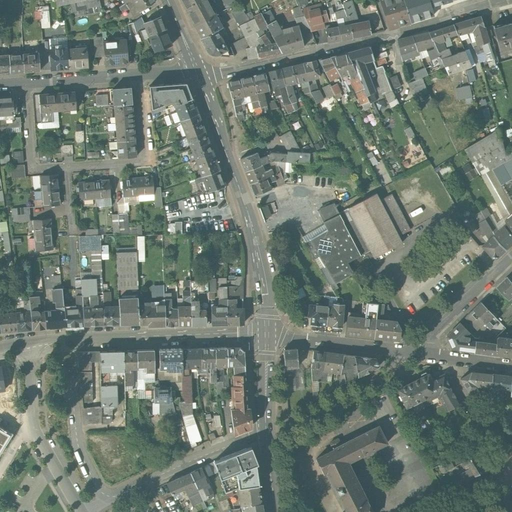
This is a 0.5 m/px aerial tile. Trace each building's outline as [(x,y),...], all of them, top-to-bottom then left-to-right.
[(125,5),(119,9),(120,11),(116,13),(118,16),(135,5),(132,0),(125,5)] [(152,0),(132,0),(135,5),(140,12),(155,3),(152,0)] [(180,0),(195,27),(216,16),(212,11),(213,10),(207,0),(180,0)] [(238,5),(235,0),(222,0),(228,10),(238,5)] [(302,0),(296,0),(301,8),(305,6),(302,0)] [(383,0),(382,1),(384,9),(383,10),(386,20),(388,21),(391,29),(410,23),(403,0),(383,0)] [(403,0),(410,23),(434,16),(431,7),(428,0),(403,0)] [(351,3),(342,6),(344,11),(353,9),(352,5),(351,3)] [(321,7),(305,11),(307,17),(322,13),(321,7)] [(249,23),(242,9),(233,14),(238,23),(238,22),(240,27),(250,49),(246,50),(248,60),(258,58),(256,48),(261,47),(257,39),(259,38),(256,33),(260,31),(255,20),(249,23)] [(371,35),(367,21),(357,23),(353,9),(344,11),(346,19),(348,19),(350,26),(353,39),(371,35)] [(344,11),(335,14),(337,21),(346,19),(344,11)] [(270,13),(262,17),(267,27),(275,22),(270,13)] [(307,17),(304,18),(309,27),(329,23),(326,13),(322,13),(307,17)] [(216,16),(195,27),(201,39),(218,32),(223,29),(216,16)] [(160,17),(144,23),(146,29),(137,32),(141,42),(140,43),(147,38),(149,37),(166,31),(160,17)] [(267,27),(262,17),(255,20),(260,31),(267,27)] [(304,18),(295,19),(296,27),(298,27),(299,32),(310,30),(309,27),(304,18)] [(481,18),(454,25),(458,34),(459,36),(467,33),(473,31),(484,28),(481,18)] [(346,19),(337,21),(338,29),(350,26),(348,19),(346,19)] [(296,27),(281,33),(275,22),(267,27),(273,36),(277,44),(282,53),(304,48),(299,32),(298,27),(296,27)] [(511,23),(502,26),(502,25),(493,27),(500,52),(511,48),(511,23)] [(454,25),(429,33),(432,42),(434,41),(439,52),(446,49),(444,42),(446,42),(444,39),(458,34),(454,25)] [(350,26),(338,29),(341,41),(353,39),(350,26)] [(484,28),(473,31),(478,46),(482,45),(489,43),(484,28)] [(329,30),(326,31),(328,43),(341,41),(338,29),(329,30)] [(166,31),(149,37),(155,52),(171,46),(166,31)] [(201,39),(200,39),(206,50),(210,55),(214,56),(219,55),(220,54),(221,56),(230,57),(228,51),(224,43),(225,42),(222,37),(221,38),(218,32),(201,39)] [(429,33),(413,37),(418,52),(418,53),(421,59),(429,56),(433,67),(442,63),(441,60),(439,52),(434,41),(432,42),(429,33)] [(272,46),(265,36),(262,37),(259,38),(257,39),(261,47),(256,48),(258,58),(282,53),(277,44),(272,46)] [(413,37),(398,41),(402,61),(417,57),(416,53),(418,52),(413,37)] [(103,38),(95,39),(96,56),(104,56),(103,42),(103,38)] [(246,51),(241,40),(230,44),(235,56),(246,51)] [(126,41),(103,42),(105,66),(128,64),(126,41)] [(391,64),(387,66),(384,58),(395,55),(391,43),(369,49),(373,60),(376,69),(382,68),(387,77),(388,80),(396,76),(391,64)] [(489,43),(482,45),(488,61),(494,59),(489,43)] [(67,45),(49,46),(51,70),(69,69),(68,50),(67,45)] [(86,46),(76,47),(76,49),(68,50),(69,69),(88,68),(86,46)] [(471,48),(465,51),(469,61),(475,59),(471,48)] [(374,93),(362,63),(373,60),(369,49),(347,54),(363,89),(366,97),(374,93)] [(450,52),(447,53),(446,49),(439,52),(441,60),(442,63),(448,74),(456,72),(451,56),(452,56),(450,52)] [(452,56),(451,56),(456,72),(471,66),(469,61),(465,51),(452,56)] [(38,52),(23,54),(24,73),(40,71),(38,52)] [(23,54),(9,55),(10,74),(24,73),(23,54)] [(363,89),(347,54),(330,58),(340,76),(342,78),(344,82),(347,81),(344,76),(348,74),(350,77),(349,78),(356,92),(363,89)] [(9,55),(0,55),(0,74),(10,74),(9,55)] [(340,76),(330,58),(320,61),(330,81),(340,76)] [(315,62),(307,63),(307,64),(303,65),(310,93),(317,91),(314,79),(319,78),(315,62)] [(303,65),(292,68),(296,84),(301,82),(305,94),(310,93),(303,65)] [(292,68),(281,70),(288,97),(288,98),(294,97),(290,85),(296,84),(292,68)] [(382,68),(376,69),(378,75),(377,82),(382,95),(385,94),(389,103),(392,102),(394,106),(398,104),(392,91),(390,86),(388,80),(387,77),(382,68)] [(281,70),(269,73),(274,89),(280,88),(283,99),(288,97),(281,70)] [(270,92),(265,74),(252,77),(261,108),(267,107),(263,95),(262,92),(266,91),(267,93),(270,92)] [(396,76),(388,80),(390,86),(398,83),(396,76)] [(252,77),(240,80),(245,97),(252,95),(252,98),(255,110),(261,108),(252,77)] [(423,77),(408,83),(392,91),(398,104),(400,107),(430,94),(423,77)] [(240,80),(227,83),(234,110),(236,118),(237,117),(237,118),(239,122),(245,120),(240,102),(238,99),(245,97),(240,80)] [(335,82),(329,85),(334,95),(334,96),(340,93),(335,82)] [(186,84),(149,87),(152,115),(167,110),(165,105),(173,102),(175,107),(192,100),(186,84)] [(329,85),(323,88),(328,98),(334,95),(329,85)] [(469,85),(456,88),(459,100),(472,98),(469,85)] [(131,88),(113,89),(114,106),(115,106),(133,105),(131,88)] [(366,97),(363,89),(356,92),(364,111),(372,109),(370,104),(366,97)] [(317,91),(310,93),(313,98),(316,104),(323,101),(317,91)] [(75,92),(57,94),(58,111),(76,110),(75,92)] [(374,93),(366,97),(370,104),(377,101),(374,93)] [(57,94),(39,95),(40,112),(58,111),(57,94)] [(12,97),(0,97),(0,129),(21,128),(20,118),(14,118),(13,114),(16,113),(15,106),(13,106),(12,97)] [(192,100),(175,107),(177,112),(168,116),(172,125),(180,122),(198,115),(192,100)] [(133,105),(115,106),(116,124),(134,123),(133,105)] [(474,106),(460,109),(461,112),(457,113),(459,124),(463,123),(463,126),(478,123),(474,106)] [(198,115),(180,122),(187,139),(205,132),(198,115)] [(134,123),(116,124),(118,142),(136,141),(134,123)] [(271,127),(266,131),(273,140),(278,136),(271,127)] [(511,152),(507,155),(499,129),(465,149),(481,175),(493,168),(511,202),(511,152)] [(187,139),(184,140),(186,146),(189,145),(191,149),(209,142),(205,132),(187,139)] [(290,132),(280,138),(289,152),(302,154),(290,132)] [(136,141),(118,142),(119,159),(137,157),(136,141)] [(209,142),(191,149),(193,154),(190,155),(192,161),(195,160),(213,153),(209,142)] [(50,150),(38,150),(38,158),(39,158),(39,164),(51,163),(50,150)] [(23,152),(12,153),(13,164),(24,163),(23,152)] [(256,152),(240,159),(245,172),(265,165),(274,161),(309,164),(310,155),(302,154),(289,152),(288,152),(288,154),(270,152),(269,153),(268,152),(266,154),(266,155),(259,159),(256,152)] [(213,153),(195,160),(201,177),(219,170),(213,153)] [(24,165),(11,166),(12,178),(25,177),(24,165)] [(265,165),(245,172),(250,184),(280,173),(278,166),(272,168),(264,171),(262,167),(265,166),(265,165)] [(201,177),(197,179),(198,182),(202,180),(207,192),(225,186),(219,171),(219,170),(201,177)] [(280,173),(250,184),(254,196),(271,190),(268,184),(276,181),(283,179),(280,173)] [(57,174),(40,176),(42,191),(58,190),(57,174)] [(153,177),(138,178),(139,195),(154,194),(155,194),(154,188),(153,177)] [(138,178),(122,179),(124,203),(139,202),(139,195),(138,178)] [(109,180),(94,182),(95,198),(104,198),(105,206),(111,206),(109,180)] [(94,182),(79,183),(80,199),(95,198),(94,182)] [(160,187),(154,188),(155,194),(154,194),(155,207),(163,206),(160,187)] [(58,190),(42,191),(42,200),(36,201),(36,207),(60,205),(58,190)] [(391,194),(379,201),(375,194),(347,209),(370,251),(373,257),(373,258),(402,243),(399,236),(410,230),(391,194)] [(264,218),(277,215),(274,203),(261,206),(264,218)] [(498,203),(492,206),(496,213),(502,210),(498,203)] [(338,213),(333,204),(318,212),(323,223),(339,215),(338,213)] [(127,213),(125,213),(124,205),(117,206),(118,214),(120,235),(129,235),(127,213)] [(29,207),(17,208),(18,216),(30,215),(29,207)] [(370,251),(347,209),(338,213),(339,215),(342,222),(361,255),(361,256),(370,251)] [(499,227),(487,209),(482,212),(486,219),(493,231),(499,227)] [(327,230),(305,243),(330,287),(353,275),(346,263),(361,255),(342,222),(339,215),(323,223),(327,230)] [(50,219),(34,220),(35,236),(51,234),(50,219)] [(493,231),(486,219),(480,223),(488,235),(493,231)] [(470,220),(464,223),(471,234),(476,230),(470,220)] [(0,222),(0,227),(1,232),(8,231),(7,221),(0,222)] [(496,236),(495,237),(507,249),(511,244),(511,233),(505,227),(496,236)] [(507,249),(495,237),(496,236),(493,231),(488,235),(491,240),(485,246),(495,256),(499,257),(507,249)] [(51,234),(35,236),(36,250),(53,249),(51,234)] [(87,236),(79,236),(80,249),(92,248),(93,280),(102,279),(101,236),(98,236),(87,236)] [(137,253),(116,254),(117,263),(137,262),(137,253)] [(367,256),(362,258),(367,268),(372,265),(369,259),(367,256)] [(137,262),(117,263),(118,292),(138,291),(137,262)] [(243,278),(226,278),(226,287),(226,289),(233,289),(233,292),(235,292),(236,299),(243,299),(243,278)] [(511,281),(508,278),(497,288),(511,303),(511,281)] [(93,280),(81,280),(82,290),(82,296),(82,297),(90,297),(97,296),(97,308),(104,307),(103,293),(103,291),(102,279),(93,280)] [(215,279),(207,280),(208,293),(208,300),(214,300),(213,293),(216,293),(215,279)] [(207,280),(200,280),(200,293),(208,293),(207,280)] [(197,282),(190,282),(190,292),(190,299),(198,298),(197,282)] [(226,287),(219,287),(220,307),(211,307),(212,325),(228,325),(226,289),(226,287)] [(301,288),(291,292),(299,310),(306,307),(302,298),(305,297),(301,288)] [(235,292),(233,292),(233,289),(226,289),(228,325),(243,324),(244,309),(236,309),(236,299),(235,292)] [(325,290),(313,289),(317,296),(324,297),(329,297),(329,294),(325,294),(325,290)] [(62,290),(52,291),(53,304),(56,303),(63,303),(62,290)] [(109,293),(103,293),(104,307),(104,326),(119,325),(119,305),(113,305),(113,307),(109,307),(108,304),(110,303),(109,293)] [(76,309),(64,310),(65,328),(83,326),(83,308),(82,297),(82,296),(76,297),(76,309)] [(97,296),(90,297),(90,308),(83,308),(83,326),(104,326),(104,307),(97,308),(97,296)] [(35,298),(30,298),(31,313),(32,331),(46,330),(44,313),(39,313),(37,312),(36,305),(39,305),(38,298),(35,298)] [(198,298),(190,299),(190,300),(191,326),(206,325),(205,310),(198,310),(198,298)] [(139,299),(118,299),(119,305),(119,325),(140,324),(139,306),(139,299)] [(185,307),(182,307),(182,305),(177,305),(177,309),(178,326),(191,326),(190,300),(184,300),(185,307)] [(158,302),(145,303),(145,305),(139,306),(140,324),(148,324),(148,327),(165,326),(164,308),(164,305),(158,305),(158,302)] [(56,311),(44,312),(44,313),(46,330),(65,328),(64,310),(63,303),(56,303),(56,311)] [(366,303),(365,319),(361,318),(359,336),(373,337),(377,304),(366,303)] [(343,305),(328,304),(327,307),(326,325),(331,326),(331,328),(341,329),(342,314),(343,305)] [(396,322),(382,321),(384,305),(377,304),(373,337),(398,340),(400,329),(396,322)] [(497,320),(481,304),(467,317),(478,329),(486,322),(490,327),(494,323),(497,320)] [(323,307),(309,305),(308,316),(311,317),(310,325),(319,326),(320,325),(326,325),(327,307),(323,307)] [(171,308),(164,308),(165,326),(178,326),(177,309),(173,309),(171,308)] [(25,313),(16,314),(18,332),(32,331),(31,313),(25,313)] [(11,314),(0,315),(0,325),(1,333),(18,332),(16,314),(11,314)] [(361,318),(347,317),(345,335),(359,336),(361,318)] [(503,326),(497,320),(494,323),(500,329),(503,326)] [(486,322),(478,329),(487,339),(495,332),(490,327),(486,322)] [(475,339),(460,324),(446,337),(452,350),(495,355),(496,344),(479,342),(479,340),(475,339)] [(511,339),(496,338),(496,344),(495,355),(511,357),(511,339)] [(209,349),(200,349),(201,367),(210,367),(210,373),(216,373),(215,349),(215,348),(209,349)] [(227,348),(215,349),(216,373),(216,382),(216,390),(217,394),(226,394),(226,387),(223,387),(222,366),(227,366),(227,348)] [(239,348),(227,348),(227,366),(227,375),(231,375),(233,375),(245,375),(243,351),(239,348)] [(198,349),(181,350),(181,368),(198,367),(198,349)] [(297,349),(283,351),(284,358),(285,368),(298,367),(297,349)] [(153,350),(137,351),(137,366),(145,366),(146,372),(153,372),(153,369),(153,350)] [(181,350),(153,350),(153,369),(165,368),(166,371),(181,370),(181,368),(181,350)] [(99,351),(77,352),(82,403),(92,403),(91,362),(100,362),(99,351)] [(124,371),(123,351),(99,351),(100,362),(100,385),(106,385),(109,385),(108,373),(107,373),(107,371),(112,371),(112,373),(117,373),(117,371),(124,371)] [(137,351),(123,351),(124,371),(124,386),(132,386),(131,371),(130,371),(130,369),(137,368),(137,366),(137,351)] [(325,354),(314,352),(311,367),(312,382),(317,381),(317,383),(319,382),(319,381),(326,381),(329,360),(324,359),(325,354)] [(371,359),(344,355),(339,387),(378,368),(377,360),(371,359)] [(153,372),(146,372),(146,379),(145,379),(145,390),(149,390),(149,388),(152,388),(152,390),(154,390),(154,389),(153,372)] [(426,373),(422,375),(421,378),(413,383),(421,401),(428,397),(430,400),(444,394),(452,390),(445,375),(432,381),(429,375),(426,373)] [(471,373),(461,380),(474,400),(479,397),(478,395),(478,391),(484,392),(485,388),(475,387),(476,374),(471,373)] [(191,386),(190,374),(181,375),(181,384),(188,383),(188,386),(191,386)] [(493,376),(476,374),(475,387),(485,388),(492,388),(493,376)] [(245,375),(233,375),(234,387),(231,387),(233,410),(230,410),(234,435),(250,428),(249,409),(247,409),(245,375)] [(510,378),(493,376),(492,388),(499,389),(508,390),(510,378)] [(413,383),(398,390),(407,408),(421,401),(413,383)] [(106,385),(100,385),(101,424),(107,424),(110,423),(110,416),(112,416),(111,410),(117,406),(116,385),(109,385),(106,385)] [(170,388),(154,389),(154,390),(154,397),(154,402),(159,402),(170,402),(170,388)] [(170,402),(159,402),(159,416),(165,416),(165,422),(178,422),(172,402),(170,402)] [(378,425),(341,444),(338,438),(330,442),(334,450),(317,458),(324,472),(327,471),(347,511),(344,511),(373,511),(349,466),(352,465),(350,462),(387,443),(378,425)] [(0,443),(3,445),(9,435),(0,429),(0,443)] [(147,443),(133,450),(138,462),(152,455),(147,443)] [(251,447),(214,462),(218,472),(220,478),(235,472),(236,476),(238,488),(259,486),(256,465),(258,464),(251,447)] [(478,453),(461,464),(466,471),(462,473),(466,481),(491,466),(486,458),(483,461),(478,453)] [(214,462),(203,467),(208,477),(218,472),(214,462)] [(213,493),(201,468),(190,473),(202,497),(206,495),(207,496),(208,496),(213,493)] [(202,497),(190,473),(166,484),(172,495),(184,489),(192,505),(203,500),(202,497)] [(461,485),(444,493),(445,496),(454,496),(464,490),(461,485)] [(259,486),(238,488),(241,506),(261,504),(262,504),(259,486)]
